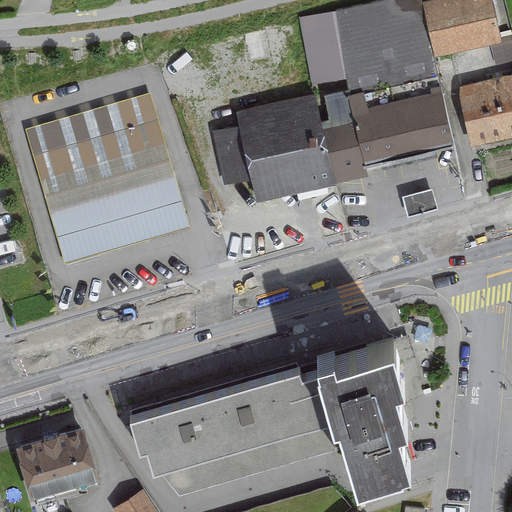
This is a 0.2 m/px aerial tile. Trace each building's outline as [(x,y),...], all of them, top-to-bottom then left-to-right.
[(418,0),(391,0),(297,22),(311,85),(344,77),(347,90),(361,87),(362,91),(436,74),(418,0)] [(499,42),(489,0),(437,0),(422,4),(435,57),(499,42)] [(251,67),(243,38),(208,47),(207,43),(164,54),(176,103),(221,92),(217,75),(251,67)] [(511,74),(458,85),(470,147),(511,138),(511,74)] [(348,96),(364,163),(450,142),(437,87),(428,89),(429,93),(365,108),(361,93),(348,96)] [(319,120),(312,93),(235,111),(238,124),(213,130),(226,183),(250,177),(255,201),(363,175),(343,92),(324,97),(329,117),(319,120)] [(186,228),(146,94),(23,131),(63,264),(186,228)] [(296,367),(125,419),(135,450),(143,448),(150,473),(331,418),(350,481),(403,465),(390,424),(399,422),(388,384),(397,381),(385,342),(328,359),(326,351),(306,357),(310,370),(298,374),(296,367)] [(81,428),(14,447),(28,495),(95,476),(81,428)] [(154,511),(140,490),(109,511),(154,511)]
